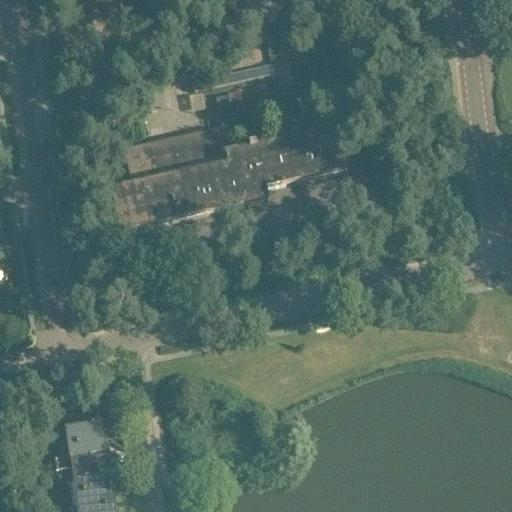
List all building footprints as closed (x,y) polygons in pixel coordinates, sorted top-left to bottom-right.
[(281,45),(294,42),(290,26),(278,29),(281,45)] [(239,97),(215,102),(222,131),(222,132),(223,138),(247,132),(239,97)] [(113,193),(111,193),(121,236),(122,236),(122,235),(151,228),(151,229),(179,223),(178,222),(267,202),(268,204),(269,203),(266,192),(345,173),(345,174),(347,174),(342,155),(337,131),(306,138),(306,139),(257,150),(256,147),(250,149),(250,151),(227,156),(224,140),(222,140),(153,155),(151,148),(124,154),(132,190),(113,194),(113,193)] [(62,461),(55,462),(55,464),(57,475),(93,469),(91,457),(106,455),(102,426),(96,427),(96,426),(91,427),(92,428),(67,431),(69,444),(60,446),(62,461)] [(93,469),(57,475),(57,478),(58,485),(69,483),(73,511),(81,511),(113,507),(111,494),(112,494),(111,487),(110,487),(109,479),(95,481),(93,469)]
